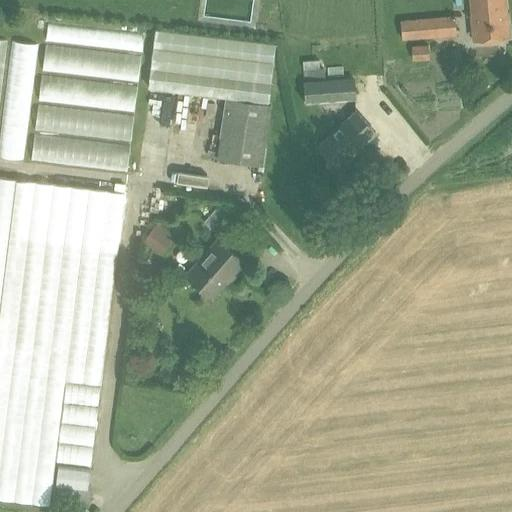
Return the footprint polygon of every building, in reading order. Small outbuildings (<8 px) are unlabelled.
[(469,0),(473,40),(509,37),(506,0),(469,0)] [(401,19),(403,40),(457,34),(455,14),(401,19)] [(149,87),(268,102),(276,44),(156,29),(149,87)] [(43,105),(142,114),(144,86),(144,87),(147,57),(149,57),(151,38),(53,30),(51,50),(49,50),(47,75),(46,75),(43,105)] [(0,38),(0,55),(9,59),(14,43),(0,38)] [(383,70),(384,38),(373,38),(372,70),(383,70)] [(411,46),(413,61),(430,59),(428,44),(411,46)] [(303,69),(320,68),(319,60),(303,61),(303,69)] [(304,81),(305,103),(356,99),(354,77),(304,81)] [(217,159),(263,166),(272,105),(226,98),(217,159)] [(319,143),(339,166),(376,133),(356,110),(319,143)] [(40,139),(139,139),(139,119),(40,119),(40,139)] [(181,158),(182,141),(143,139),(143,156),(181,158)] [(106,172),(109,151),(39,140),(36,161),(106,172)] [(112,387),(131,180),(119,179),(118,185),(39,178),(35,223),(27,222),(23,270),(27,271),(26,281),(17,281),(14,317),(57,321),(48,421),(68,423),(66,448),(76,449),(75,464),(96,466),(104,386),(112,387)] [(206,221),(224,236),(235,224),(217,209),(206,221)] [(164,236),(168,230),(159,223),(145,241),(160,253),(170,241),(164,236)] [(186,274),(213,298),(245,261),(218,237),(186,274)] [(92,487),(89,500),(101,503),(104,490),(92,487)]
